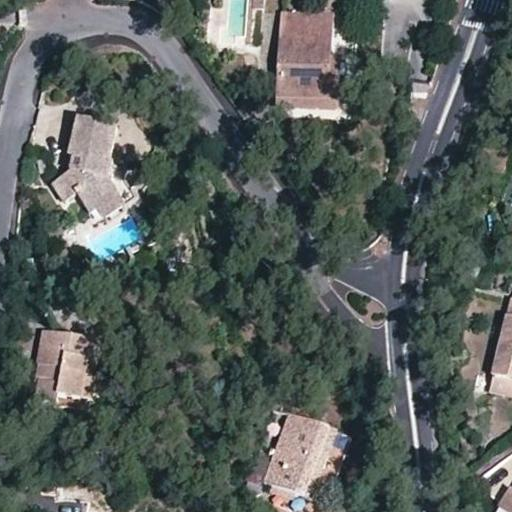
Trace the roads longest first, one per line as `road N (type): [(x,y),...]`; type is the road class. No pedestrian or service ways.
road 1 (tertiary): [(479,0),(415,172),(392,289)]
road 2 (tertiary): [(415,291),(428,190),(492,0)]
road 3 (residential): [(82,22),(147,36),(279,219)]
road 4 (residential): [(0,231),(26,67),(46,39),(82,22)]
road 5 (residential): [(279,219),(342,316),(367,337),(397,345)]
road 6 (tertiary): [(431,511),(418,343)]
road 7 (tertiary): [(397,345),(415,511)]
road 8 (residential): [(392,289),(328,258),(279,219)]
